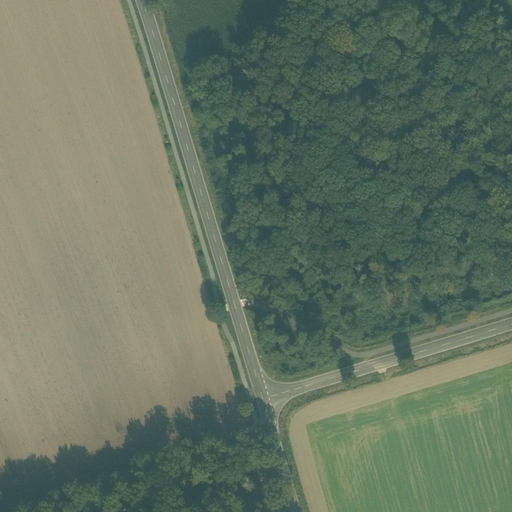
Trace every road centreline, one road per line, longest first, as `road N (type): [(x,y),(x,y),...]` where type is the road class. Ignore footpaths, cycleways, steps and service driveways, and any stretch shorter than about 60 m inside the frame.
road 1 (tertiary): [(142,0),(264,408)]
road 2 (tertiary): [(511,323),(289,391),(264,408)]
road 3 (track): [(258,427),(44,511)]
